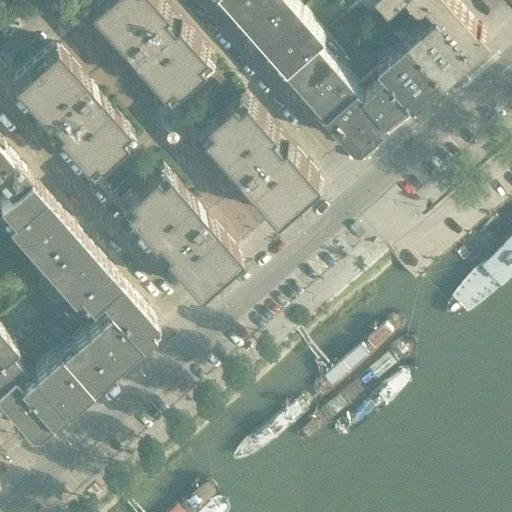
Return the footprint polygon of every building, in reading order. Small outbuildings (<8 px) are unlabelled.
[(174,92),(217,54),(169,0),(98,0),(95,3),(126,38),(154,70),(174,92)] [(233,0),(255,24),(282,0),(233,0)] [(300,0),(282,0),(255,24),(287,61),(325,27),(300,0)] [(480,23),(459,0),(398,0),(402,4),(405,0),(423,20),(457,58),(489,30),(481,21),(480,23)] [(457,58),(423,20),(408,33),(442,71),(457,58)] [(345,51),(325,27),(287,61),(328,108),(360,79),(339,56),(345,51)] [(442,71),(408,33),(394,46),(428,84),(442,71)] [(114,106),(85,73),(55,38),(11,76),(90,166),(133,128),(114,106)] [(428,84),(394,46),(381,58),(382,60),(383,60),(410,92),(414,96),(428,84)] [(382,60),(360,79),(388,111),(395,105),(399,109),(414,96),(410,92),(383,60),(382,60)] [(388,111),(360,79),(328,108),(356,139),(364,140),(392,115),(388,111)] [(221,146),(250,179),(280,213),(324,175),(245,86),(202,124),(221,146)] [(0,161),(13,150),(0,135),(0,161)] [(28,168),(13,150),(0,161),(0,177),(8,186),(28,168)] [(162,160),(118,198),(197,287),(240,249),(210,214),(181,182),(162,160)] [(28,168),(8,186),(0,192),(0,198),(12,212),(6,217),(28,241),(64,209),(28,168)] [(108,259),(64,209),(28,241),(72,291),(77,286),(78,286),(108,259)] [(108,259),(78,286),(90,300),(100,292),(109,302),(122,317),(125,313),(123,310),(140,295),(108,259)] [(140,295),(123,310),(125,313),(122,317),(139,337),(156,323),(157,314),(150,307),(140,295)] [(109,302),(60,345),(90,381),(139,337),(122,317),(109,302)] [(16,339),(0,321),(0,380),(13,369),(20,363),(21,358),(10,345),(16,339)] [(90,381),(60,345),(57,343),(19,376),(52,413),(90,381)] [(52,413),(19,376),(13,369),(0,380),(0,393),(20,417),(28,426),(37,427),(52,413)]
